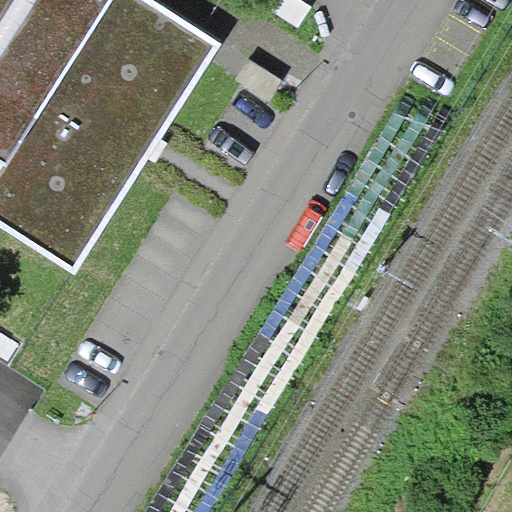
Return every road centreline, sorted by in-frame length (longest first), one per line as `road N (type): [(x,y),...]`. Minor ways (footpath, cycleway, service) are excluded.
road 1 (residential): [(97,511),(403,0)]
road 2 (unknown): [(111,487),(0,409)]
